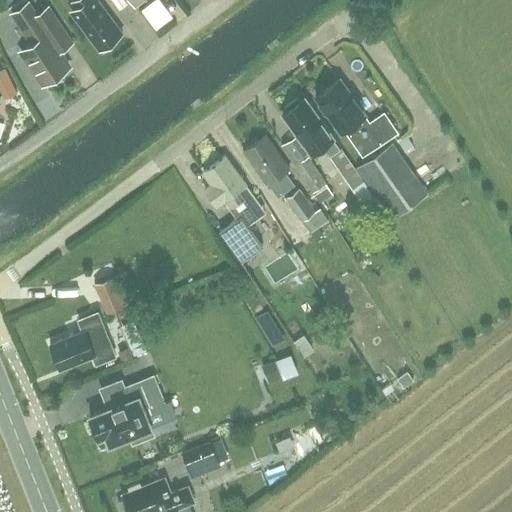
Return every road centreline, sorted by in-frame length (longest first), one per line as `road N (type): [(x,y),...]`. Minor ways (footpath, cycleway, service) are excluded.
road 1 (residential): [(0,283),(370,0)]
road 2 (residential): [(0,166),(226,0)]
road 3 (secondary): [(46,511),(0,394)]
